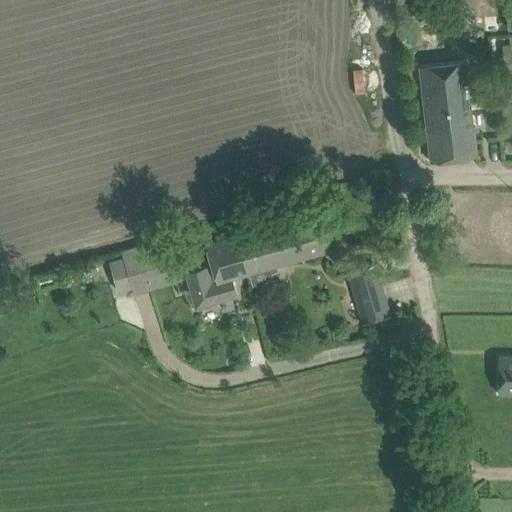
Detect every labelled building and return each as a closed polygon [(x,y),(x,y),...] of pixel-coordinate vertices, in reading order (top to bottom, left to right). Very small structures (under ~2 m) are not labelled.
[(497,0),(439,0),(433,1),(437,26),(500,16),(497,0)] [(511,0),(501,0),(504,27),(511,26),(511,0)] [(419,65),(430,161),(476,156),(465,60),(457,61),(419,65)] [(302,217),(237,235),(247,274),(312,255),(332,250),(321,212),(302,217)] [(207,266),(184,273),(195,309),(237,297),(232,278),(247,274),(237,235),(205,244),(215,280),(211,281),(207,266)] [(135,293),(174,280),(161,238),(120,250),(123,257),(133,288),(135,293)] [(123,257),(109,261),(119,292),(133,288),(123,257)] [(97,265),(86,268),(90,281),(101,278),(97,265)] [(375,265),(357,270),(348,273),(363,323),(390,315),(378,273),(375,265)] [(511,356),(498,356),(498,394),(511,393),(511,356)]
